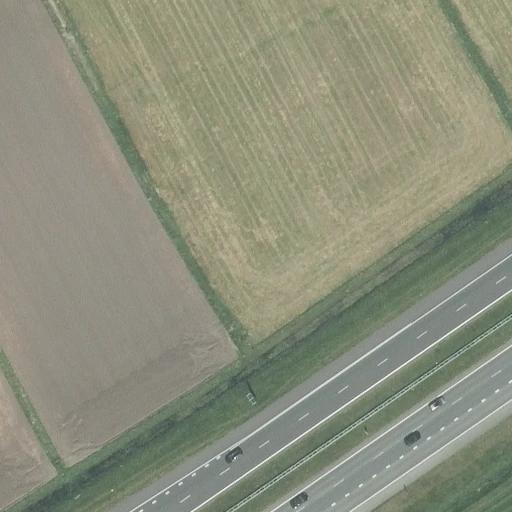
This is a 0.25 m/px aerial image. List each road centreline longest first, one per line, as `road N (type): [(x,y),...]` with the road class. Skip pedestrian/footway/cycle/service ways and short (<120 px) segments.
road 1 (motorway): [(511,272),(166,511)]
road 2 (motorway): [(297,511),(511,363)]
